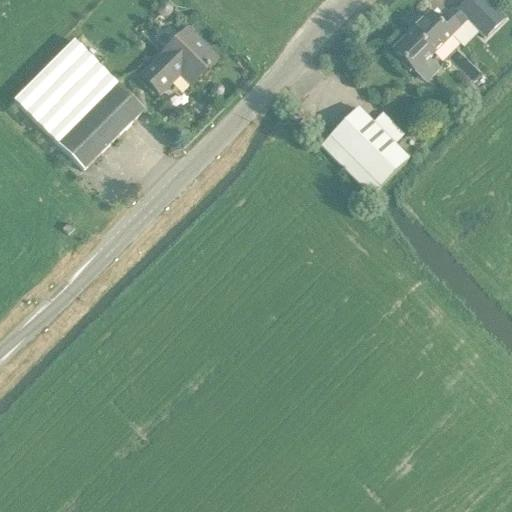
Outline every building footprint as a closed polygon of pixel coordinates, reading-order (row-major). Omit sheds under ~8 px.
[(168,7),(166,7),(164,7),(163,7),(161,9),(160,11),(159,14),(159,17),(160,19),(162,21),(164,21),(166,22),(170,20),(172,19),(173,17),(174,15),(174,14),(174,12),(172,9),(170,7),(168,7)] [(457,31),(458,30),(445,17),(437,25),(429,17),(422,24),(421,22),(412,30),(414,32),(411,35),(432,57),(458,32),(457,31)] [(476,50),(486,40),(467,21),(458,30),(457,31),(458,32),(476,50)] [(194,84),(217,61),(188,32),(141,79),(159,96),(183,73),(194,84)] [(411,35),(392,53),(414,76),(420,69),(431,80),(438,72),(428,61),(432,57),(411,35)] [(74,44),(14,104),(62,152),(122,93),(97,68),(74,44)] [(214,90),(212,92),(212,96),(214,99),(217,100),(219,100),(222,100),(224,97),(225,96),(225,93),(224,91),(222,89),(219,88),(216,89),(214,90)] [(122,93),(62,152),(82,173),(83,174),(143,114),(132,103),(122,93)] [(393,147),(373,127),(357,111),(320,148),(371,199),(408,162),(393,147)] [(373,127),(393,147),(403,137),(383,117),(373,127)]
